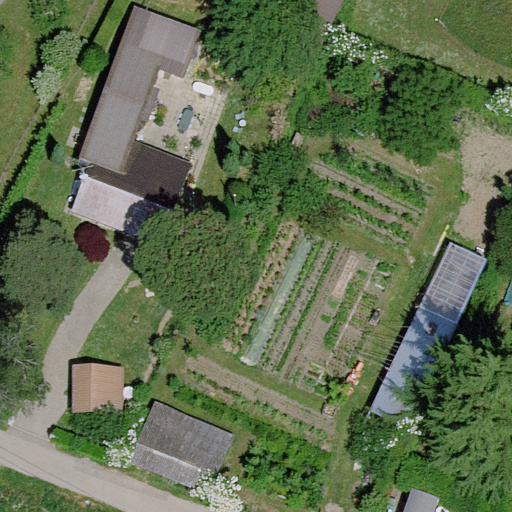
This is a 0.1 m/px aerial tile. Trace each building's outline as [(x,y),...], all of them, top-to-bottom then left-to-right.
[(342,0),(313,0),(298,30),(322,42),(342,0)] [(107,142),(130,150),(159,69),(182,77),(195,42),(151,26),(141,58),(128,53),(86,165),(97,168),(107,142)] [(178,199),(187,169),(130,150),(107,142),(97,168),(84,205),(139,227),(154,190),(178,199)] [(457,241),(383,407),(422,424),(496,258),(457,241)] [(81,362),(81,407),(129,407),(128,361),(81,362)] [(146,446),(233,466),(243,422),(156,403),(146,446)]
